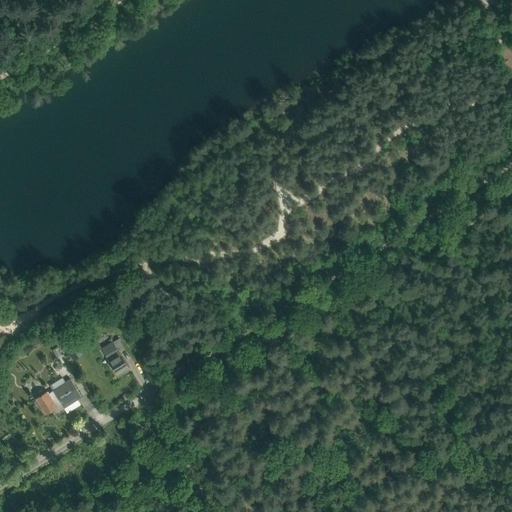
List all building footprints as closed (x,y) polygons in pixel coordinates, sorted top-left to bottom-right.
[(101,348),(117,374),(129,367),(117,348),(123,345),(119,338),(113,341),(101,348)] [(8,339),(0,344),(0,349),(1,351),(11,345),(8,339)] [(75,344),(68,349),(74,359),(82,354),(75,344)] [(0,361),(0,364),(4,369),(8,366),(5,362),(4,363),(2,360),(0,361)] [(71,379),(53,389),(48,392),(37,398),(46,414),(57,407),(62,404),(64,408),(82,396),(71,379)]
